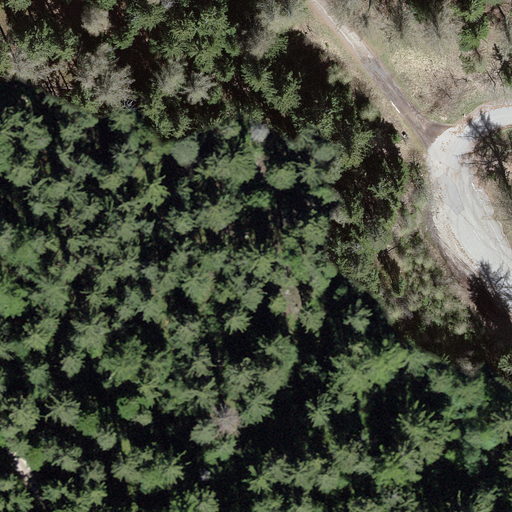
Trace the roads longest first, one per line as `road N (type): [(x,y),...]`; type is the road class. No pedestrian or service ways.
road 1 (track): [(316,0),(408,109),(458,141)]
road 2 (unclassified): [(458,141),(447,171),(459,219),(511,303)]
